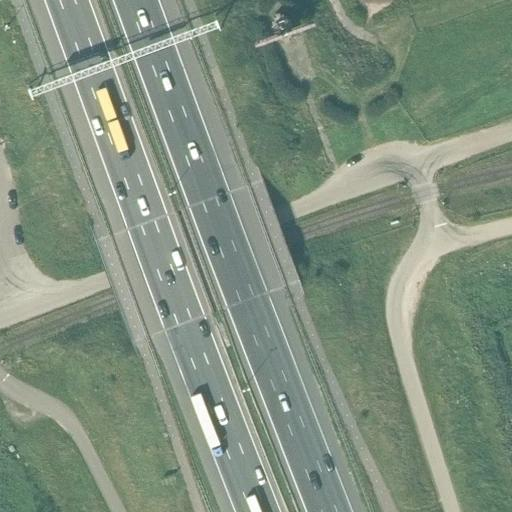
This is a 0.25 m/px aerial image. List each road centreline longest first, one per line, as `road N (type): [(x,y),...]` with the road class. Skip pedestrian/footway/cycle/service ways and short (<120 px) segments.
road 1 (motorway): [(67,0),(264,511)]
road 2 (motorway): [(331,511),(136,0)]
road 3 (tertiary): [(0,320),(415,165)]
road 4 (unclassified): [(415,165),(440,245),(406,264),(393,297),(394,328),(451,511)]
road 5 (unclassified): [(119,511),(64,417),(19,397),(0,377)]
